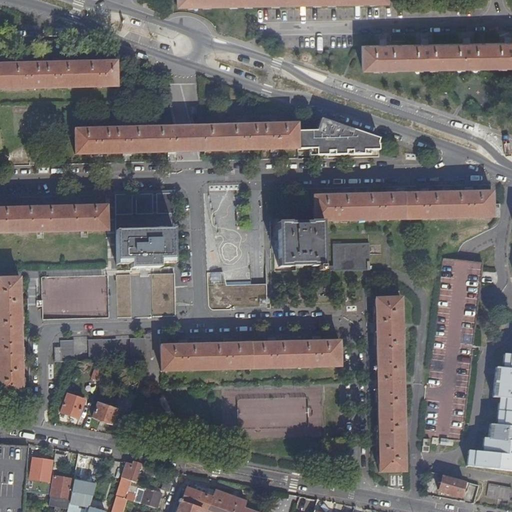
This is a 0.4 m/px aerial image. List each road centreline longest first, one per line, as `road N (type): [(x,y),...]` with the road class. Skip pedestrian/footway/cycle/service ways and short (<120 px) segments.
road 1 (residential): [(447,511),(0,425)]
road 2 (residential): [(188,65),(502,165)]
road 3 (residential): [(502,165),(477,140),(245,52),(204,44)]
road 4 (residential): [(20,0),(158,54)]
